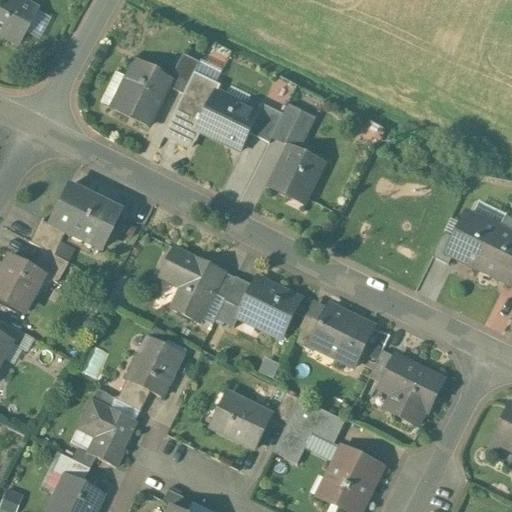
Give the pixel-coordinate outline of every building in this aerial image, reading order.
[(36,12),(13,0),(0,0),(0,36),(18,46),(36,12)] [(185,57),(173,81),(174,81),(170,89),(185,97),(196,75),(201,65),(185,57)] [(135,62),(111,110),(150,129),(170,89),(174,81),(173,81),(135,62)] [(222,88),(196,75),(185,97),(165,138),(191,150),(200,133),(243,153),(251,136),(261,116),(260,115),(219,95),(222,88)] [(285,117),(264,107),(260,115),(261,116),(251,136),(271,146),(273,141),(285,117)] [(290,107),(285,117),(273,141),(287,148),(304,114),(290,107)] [(325,166),(291,149),(271,190),(290,199),(292,194),(308,202),(325,166)] [(119,213),(68,189),(49,227),(48,229),(65,237),(99,253),(119,213)] [(501,232),(473,218),(460,243),(453,258),(454,258),(482,272),(501,232)] [(49,227),(40,223),(29,245),(54,257),(65,237),(48,229),(49,227)] [(511,237),(501,232),(482,272),(510,286),(511,282),(511,237)] [(460,243),(445,236),(433,259),(450,267),(454,258),(453,258),(460,243)] [(226,275),(176,251),(162,279),(189,293),(179,314),(201,325),(215,297),(226,275)] [(68,266),(43,253),(33,271),(44,277),(43,279),(57,286),(68,266)] [(33,271),(9,258),(3,269),(4,270),(0,277),(0,299),(24,313),(43,279),(44,277),(33,271)] [(226,275),(215,297),(226,302),(237,281),(226,275)] [(255,288),(237,280),(237,281),(226,302),(226,304),(238,310),(243,312),(255,288)] [(301,303),(258,282),(255,288),(243,312),(242,315),(285,336),(301,303)] [(238,310),(232,322),(237,324),(242,315),(243,312),(238,310)] [(348,320),(329,310),(322,325),(314,343),(316,344),(313,348),(356,369),(374,330),(349,318),(348,320)] [(322,325),(308,318),(295,344),(311,352),(313,348),(316,344),(314,343),(322,325)] [(25,337),(1,324),(0,324),(0,339),(10,345),(10,346),(18,350),(19,350),(25,338),(25,337)] [(25,337),(25,338),(19,350),(26,353),(32,342),(25,337)] [(0,360),(1,361),(10,346),(10,345),(0,339),(0,360)] [(185,357),(153,342),(146,357),(142,356),(129,383),(152,394),(164,400),(185,357)] [(95,379),(107,353),(92,346),(80,372),(95,379)] [(384,354),(371,381),(383,387),(396,360),(384,354)] [(445,383),(397,359),(396,360),(383,387),(381,391),(399,399),(396,404),(399,406),(394,416),(419,428),(426,413),(430,415),(445,383)] [(265,360),(260,375),(276,379),(280,364),(265,360)] [(152,394),(129,383),(119,403),(142,414),(152,394)] [(118,403),(97,392),(91,403),(113,413),(118,403)] [(288,395),(276,419),(289,426),(301,401),(288,395)] [(265,414),(230,397),(214,430),(257,451),(266,433),(260,430),(266,419),(266,417),(266,416),(265,414)] [(347,424),(301,401),(289,426),(275,455),(299,467),(314,437),(335,448),(347,424)] [(113,413),(91,403),(82,422),(100,431),(87,456),(116,470),(138,426),(113,413)] [(511,407),(489,455),(496,459),(503,446),(511,450),(511,407)] [(344,450),(329,482),(336,485),(327,503),(344,511),(362,511),(370,498),(366,496),(379,470),(362,462),(363,459),(344,450)] [(90,471),(60,457),(52,475),(64,481),(65,479),(82,488),(90,471)] [(70,484),(64,496),(61,494),(52,511),(95,511),(102,498),(82,488),(65,479),(64,481),(70,484)] [(0,506),(0,509),(6,511),(15,511),(22,496),(6,491),(0,506)] [(189,511),(194,504),(170,492),(164,504),(172,508),(180,511),(189,511)]
